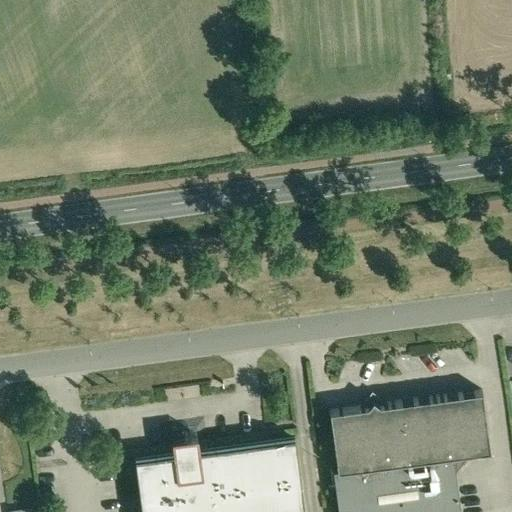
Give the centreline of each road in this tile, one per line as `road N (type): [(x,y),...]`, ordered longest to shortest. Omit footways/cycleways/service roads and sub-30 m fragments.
road 1 (tertiary): [(0,230),(511,161)]
road 2 (unclassified): [(0,373),(511,304)]
road 3 (unknown): [(300,333),(324,511)]
